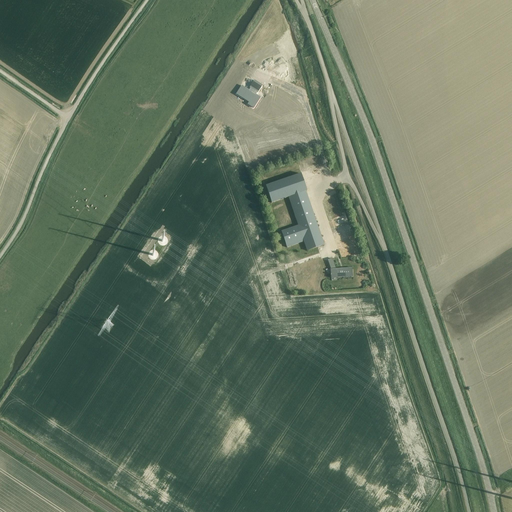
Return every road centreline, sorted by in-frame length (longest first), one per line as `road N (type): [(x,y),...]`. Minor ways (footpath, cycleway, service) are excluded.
road 1 (tertiary): [(493,511),(361,114),(311,0)]
road 2 (unclassified): [(467,511),(305,15)]
road 3 (unclassified): [(0,257),(67,117)]
road 4 (unclassified): [(67,117),(147,0)]
